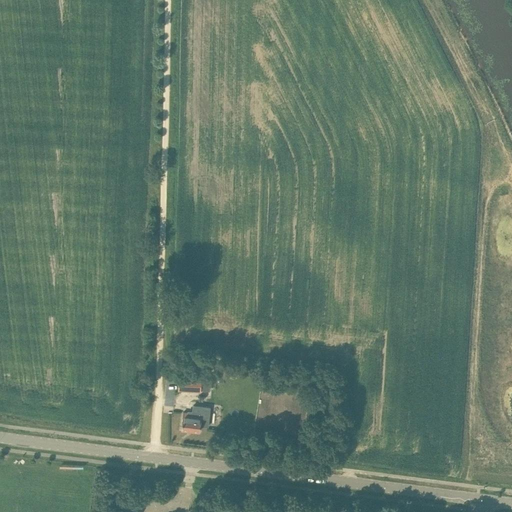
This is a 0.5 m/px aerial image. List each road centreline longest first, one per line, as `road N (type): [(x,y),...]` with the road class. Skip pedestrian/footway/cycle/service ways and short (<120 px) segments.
road 1 (tertiary): [(479,499),(0,437)]
road 2 (track): [(155,445),(166,0)]
